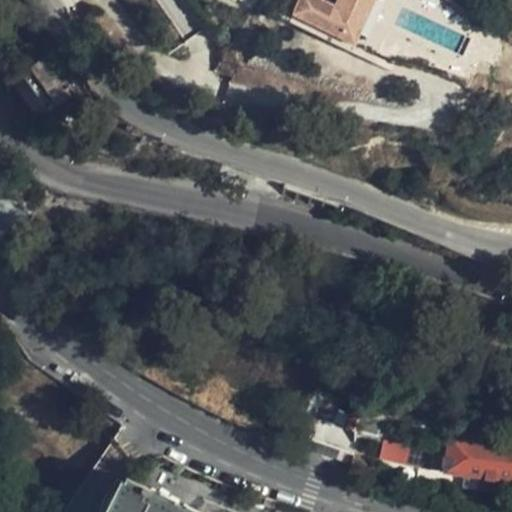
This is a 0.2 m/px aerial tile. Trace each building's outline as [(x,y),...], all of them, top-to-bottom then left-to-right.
[(302,0),(296,18),(328,30),(331,25),(360,35),(372,0),(302,0)] [(0,46),(0,70),(34,117),(46,108),(50,112),(70,95),(44,59),(22,75),(0,46)] [(334,429),(315,427),(313,443),(361,454),(362,431),(334,429)] [(511,445),(470,440),(469,449),(468,457),(461,456),(432,452),(431,465),(431,469),(511,479),(511,445)] [(431,465),(432,452),(407,448),(406,463),(431,465)] [(468,457),(469,449),(462,449),(461,456),(468,457)] [(114,475),(89,511),(180,511),(123,474),(120,478),(114,475)]
